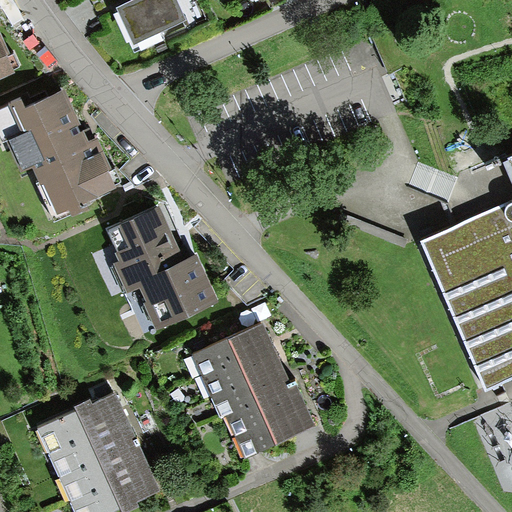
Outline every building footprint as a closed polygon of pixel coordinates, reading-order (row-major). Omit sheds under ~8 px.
[(177,0),(133,0),(118,7),(133,38),(184,14),(177,0)] [(0,83),(17,76),(0,38),(0,83)] [(86,140),(59,82),(31,95),(28,89),(0,101),(0,119),(23,170),(32,166),(55,216),(117,188),(93,136),(86,140)] [(511,157),(504,161),(511,179),(511,200),(493,209),(421,241),(487,391),(511,378),(511,157)] [(184,259),(158,203),(106,227),(134,287),(141,284),(158,320),(218,292),(199,252),(184,259)] [(409,239),(348,215),(344,224),(406,248),(409,239)] [(273,342),(263,320),(194,353),(205,375),(273,342)] [(273,342),(205,375),(214,394),(283,362),(273,342)] [(283,362),(214,394),(224,415),(228,413),(293,383),(283,362)] [(293,383),(228,413),(245,448),(315,415),(298,380),(293,383)] [(46,453),(128,415),(117,392),(35,430),(46,453)] [(128,415),(46,453),(56,475),(139,437),(128,415)] [(139,437),(56,475),(67,498),(149,460),(139,437)] [(149,460),(67,498),(73,511),(92,511),(159,481),(149,460)]
